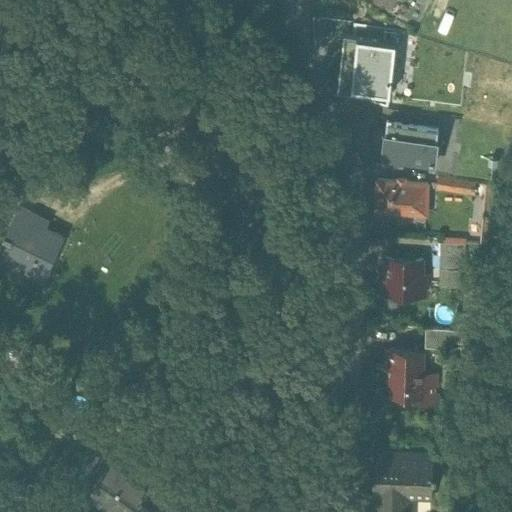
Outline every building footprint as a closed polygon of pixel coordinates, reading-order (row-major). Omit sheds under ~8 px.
[(330,91),(380,94),(383,40),(334,36),(330,91)] [(205,79),(180,68),(170,92),(195,103),(205,79)] [(230,101),(199,105),(207,169),(222,167),(223,170),(239,168),(230,101)] [(441,128),(386,121),(381,160),(436,168),(441,128)] [(476,183),(438,178),(437,190),(474,195),(476,183)] [(56,190),(41,183),(35,194),(50,202),(56,190)] [(427,188),(377,186),(376,216),(426,218),(427,188)] [(42,214),(23,205),(9,234),(7,233),(5,237),(11,241),(5,253),(46,273),(65,235),(38,221),(42,214)] [(465,246),(441,246),(440,272),(464,273),(465,246)] [(422,264),(386,262),(385,298),(421,300),(422,264)] [(466,333),(426,332),(425,350),(449,351),(449,344),(465,345),(466,333)] [(423,355),(390,354),(389,396),(434,398),(435,384),(422,384),(423,355)] [(48,444),(28,443),(28,457),(47,457),(48,444)] [(433,455),(375,453),(374,497),(377,496),(375,511),(409,511),(410,480),(420,480),(419,484),(432,484),(433,455)] [(148,480),(110,456),(93,482),(109,492),(105,498),(128,511),(148,480)] [(158,511),(160,509),(147,500),(141,510),(144,511),(158,511)]
